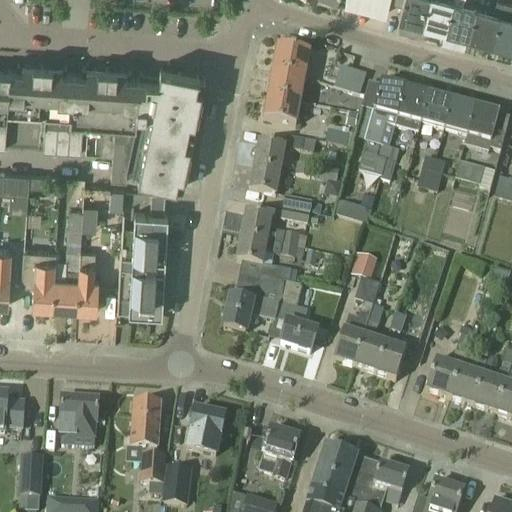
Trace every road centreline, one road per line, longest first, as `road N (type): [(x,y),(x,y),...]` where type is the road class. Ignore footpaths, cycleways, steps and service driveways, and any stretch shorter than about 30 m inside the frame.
road 1 (residential): [(180,368),(219,371),(511,469)]
road 2 (residential): [(180,368),(236,59)]
road 3 (residential): [(249,6),(511,77)]
road 4 (residential): [(236,59),(22,39),(2,31),(0,21)]
road 5 (residential): [(0,360),(180,368)]
